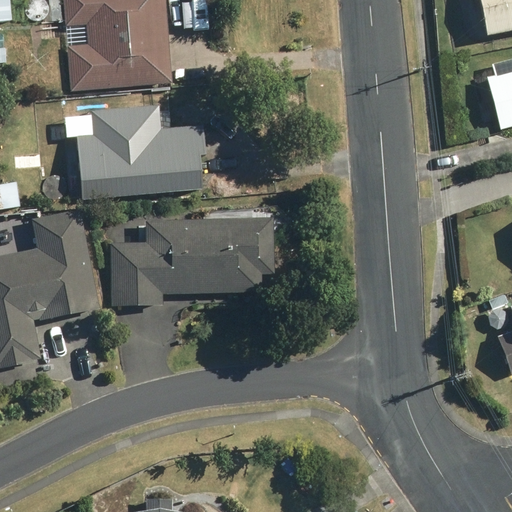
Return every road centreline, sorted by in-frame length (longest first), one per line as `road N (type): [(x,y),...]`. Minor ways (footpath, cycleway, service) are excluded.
road 1 (residential): [(0,468),(143,402),(278,375),(397,365)]
road 2 (tertiary): [(364,0),(397,365)]
road 3 (tertiary): [(397,365),(420,436),(463,511)]
